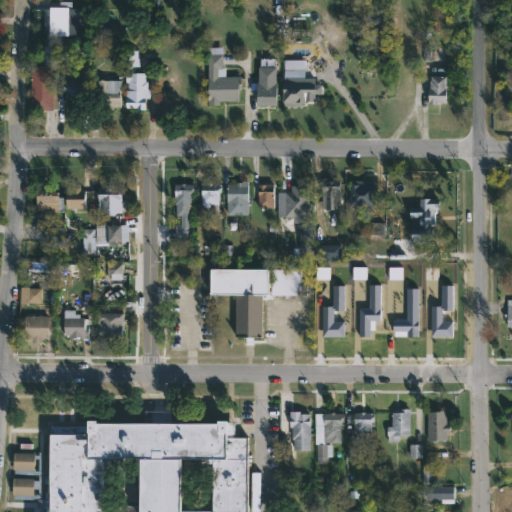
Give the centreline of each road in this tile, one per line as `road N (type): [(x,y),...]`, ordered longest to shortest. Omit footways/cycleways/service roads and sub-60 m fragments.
road 1 (residential): [(511,149),(16,147)]
road 2 (residential): [(481,377),(480,0)]
road 3 (residential): [(3,369),(21,0)]
road 4 (residential): [(152,374),(481,377)]
road 5 (residential): [(152,374),(151,150)]
road 6 (residential): [(3,369),(152,374)]
road 7 (residential): [(481,511),(481,377)]
